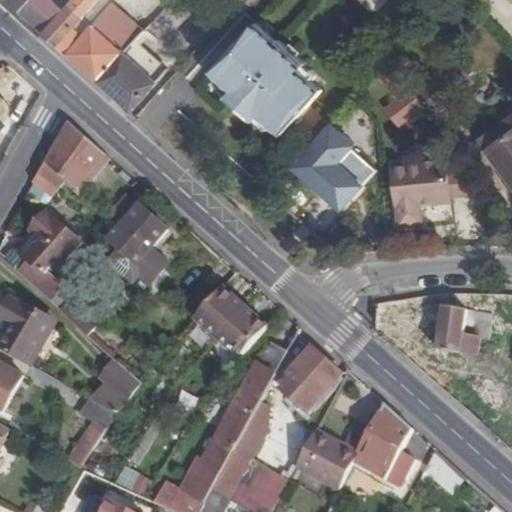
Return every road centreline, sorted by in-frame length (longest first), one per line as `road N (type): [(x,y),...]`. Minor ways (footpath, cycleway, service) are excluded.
road 1 (secondary): [(319,317),(64,85)]
road 2 (secondary): [(511,483),(319,317)]
road 3 (tertiary): [(511,265),(376,273),(319,317)]
road 4 (residential): [(64,85),(0,202)]
